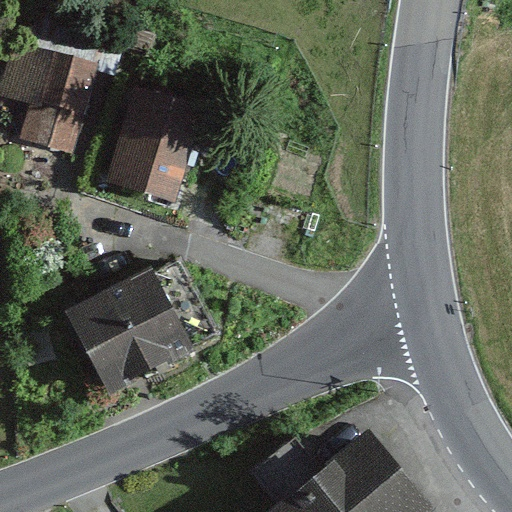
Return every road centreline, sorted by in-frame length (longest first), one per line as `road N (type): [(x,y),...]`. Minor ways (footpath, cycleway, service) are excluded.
road 1 (tertiary): [(0,493),(426,321)]
road 2 (tertiary): [(431,0),(411,148),(426,321)]
road 3 (tertiary): [(426,321),(492,464),(511,485)]
